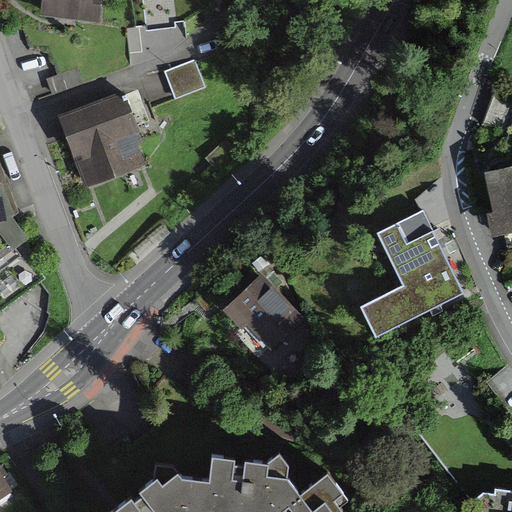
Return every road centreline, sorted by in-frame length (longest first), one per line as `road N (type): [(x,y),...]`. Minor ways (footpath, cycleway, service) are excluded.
road 1 (tertiary): [(389,0),(329,110),(265,182),(113,320)]
road 2 (residential): [(511,340),(448,179),(505,0)]
road 3 (residential): [(113,320),(82,290),(0,63)]
road 4 (tertiary): [(113,320),(60,380),(0,417)]
